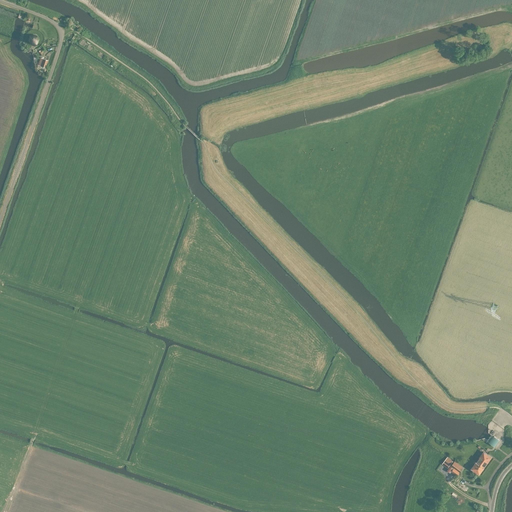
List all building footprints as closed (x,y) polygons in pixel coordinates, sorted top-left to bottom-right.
[(37,42),(38,39),(36,36),(33,35),(30,37),(29,40),(31,43),(34,44),(37,42)] [(38,65),(45,67),(48,60),(40,57),(38,65)] [(494,436),(489,443),(494,446),(499,440),(494,436)] [(471,468),(479,473),(491,457),(484,451),(471,468)] [(448,468),(452,462),(446,458),(442,463),(448,468)] [(451,465),(459,472),(463,467),(455,460),(451,465)] [(457,481),(470,490),(473,486),(460,477),(457,481)]
